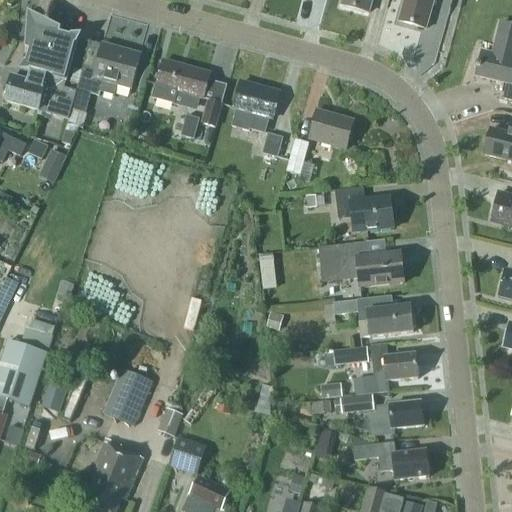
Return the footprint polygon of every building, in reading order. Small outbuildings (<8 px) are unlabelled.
[(343,0),(341,6),(368,14),(371,0),(343,0)] [(404,0),(398,24),(426,31),(434,0),(404,0)] [(502,99),(511,101),(511,27),(500,25),(493,55),(482,52),(476,76),(506,84),(502,99)] [(12,79),(5,103),(38,113),(51,116),(69,121),(77,93),(65,89),(66,83),(67,83),(77,46),(79,40),(73,38),(61,35),(36,28),(29,53),(25,65),(23,71),(29,73),(31,73),(28,84),(16,80),(12,79)] [(72,110),(63,144),(70,146),(75,135),(77,135),(79,130),(83,131),(87,115),(83,114),(89,95),(99,97),(100,93),(114,97),(117,86),(132,90),(141,56),(103,46),(102,47),(95,74),(83,71),(72,110)] [(211,76),(165,63),(155,100),(195,110),(198,99),(205,100),(211,76)] [(235,110),(238,110),(233,129),(250,134),(251,131),(263,135),(267,119),(274,121),(281,95),(243,84),(235,110)] [(215,128),(222,105),(210,102),(204,125),(215,128)] [(310,141),(348,151),(356,122),(318,112),(310,141)] [(183,137),(195,140),(201,120),(188,117),(183,137)] [(511,123),(509,135),(491,130),(484,157),(511,164),(511,123)] [(265,156),(279,159),(284,140),(270,136),(265,156)] [(0,162),(3,164),(8,152),(21,158),(26,147),(4,137),(0,144),(0,162)] [(310,146),(299,143),(296,142),(287,173),(301,177),(310,146)] [(57,149),(45,174),(59,181),(71,156),(57,149)] [(352,217),(354,234),(394,230),(391,200),(365,202),(364,192),(336,195),(339,218),(352,217)] [(491,222),(511,227),(511,197),(498,194),(491,222)] [(339,248),(319,250),(323,285),(342,283),(359,281),(360,291),(404,286),(401,256),(366,259),(364,245),(339,248)] [(499,298),(511,301),(511,273),(506,272),(499,298)] [(335,305),(336,317),(358,315),(359,324),(367,323),(369,339),(413,335),(412,331),(415,331),(414,321),(411,321),(410,309),(382,312),(381,300),(335,305)] [(8,342),(0,367),(0,397),(8,401),(30,408),(47,354),(8,342)] [(333,354),(335,368),(368,364),(367,350),(333,354)] [(386,374),(387,383),(418,380),(415,356),(385,359),(385,360),(373,362),(374,375),(386,374)] [(104,415),(134,428),(154,383),(123,370),(104,415)] [(41,409),(59,415),(69,385),(51,379),(41,409)] [(346,385),(326,386),(327,398),(346,397),(346,385)] [(340,401),(341,413),(373,410),(372,398),(340,401)] [(374,418),(376,438),(395,436),(394,430),(423,427),(420,404),(390,407),(390,408),(378,409),(379,418),(374,418)] [(159,431),(175,437),(184,415),(168,409),(159,431)] [(126,501),(144,459),(113,446),(115,440),(108,437),(94,472),(98,473),(84,505),(100,511),(117,511),(123,500),(126,501)] [(168,468),(197,477),(207,448),(178,439),(168,468)] [(356,461),(379,459),(381,473),(394,472),(395,482),(428,479),(425,452),(396,455),(395,445),(355,450),(356,461)] [(305,500),(310,478),(297,475),(292,498),(305,500)] [(214,511),(216,508),(222,511),(227,498),(196,483),(190,496),(183,511),(214,511)] [(361,511),(381,511),(386,495),(366,491),(361,511)] [(299,511),(301,507),(289,503),(285,511),(299,511)]
